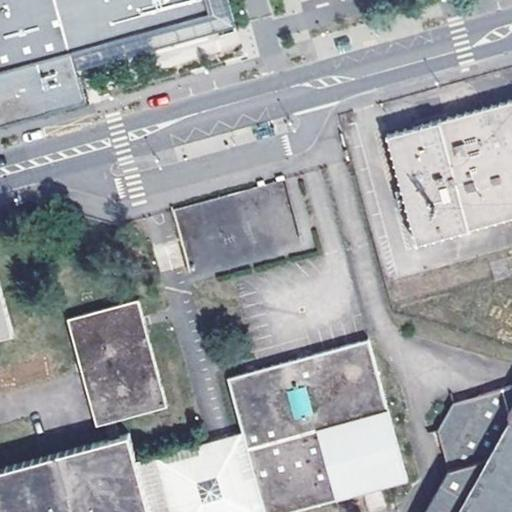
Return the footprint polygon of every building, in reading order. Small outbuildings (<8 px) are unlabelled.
[(189,0),(0,0),(0,131),(90,107),(80,71),(75,55),(84,53),(196,22),(189,0)] [(84,53),(75,55),(80,71),(216,33),(207,0),(189,0),(196,22),(84,53)] [(511,104),(388,139),(418,246),(511,220),(511,104)] [(285,184),(173,216),(189,279),(302,248),(285,184)] [(0,285),(0,342),(15,339),(0,285)] [(149,511),(145,495),(137,466),(130,441),(121,444),(116,426),(168,413),(138,304),(69,323),(99,432),(107,429),(111,447),(0,477),(0,511),(149,511)] [(243,436),(262,508),(263,511),(313,511),(390,490),(408,486),(370,346),(230,385),(243,436)] [(511,511),(511,393),(456,407),(441,430),(449,475),(425,511),(511,511)] [(137,466),(145,495),(178,486),(184,511),(248,511),(262,508),(243,436),(137,466)]
